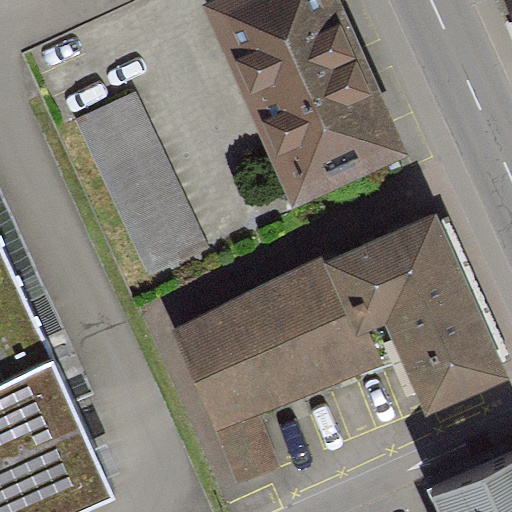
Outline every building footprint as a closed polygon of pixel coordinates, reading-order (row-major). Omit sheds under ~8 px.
[(0,0),(0,511),(44,511),(107,484),(0,246),(0,0)] [(209,0),(280,175),(376,136),(320,0),(209,0)] [(135,82),(77,109),(143,255),(202,228),(135,82)] [(433,210),(163,328),(231,480),(274,461),(247,399),(386,338),(414,401),(501,363),(433,210)] [(511,511),(511,439),(431,474),(447,511),(511,511)]
